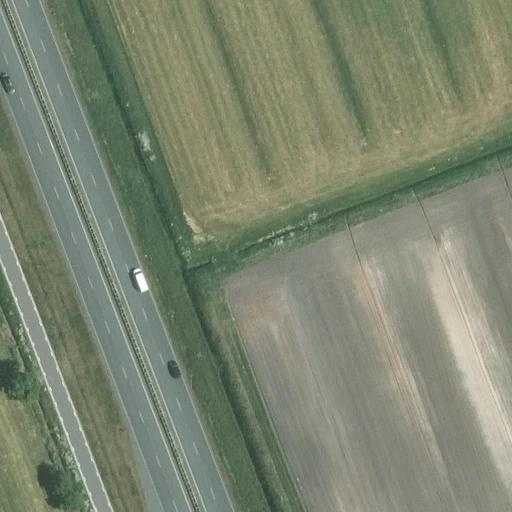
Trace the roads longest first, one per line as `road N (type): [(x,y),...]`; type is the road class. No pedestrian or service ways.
road 1 (trunk): [(217,511),(23,0)]
road 2 (trunk): [(0,45),(176,511)]
road 3 (unclassified): [(103,511),(0,238)]
